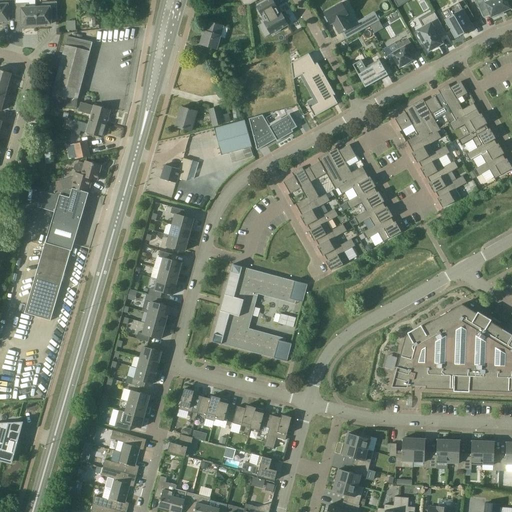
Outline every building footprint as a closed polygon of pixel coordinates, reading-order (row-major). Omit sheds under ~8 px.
[(14,0),(0,0),(1,4),(0,4),(0,23),(3,23),(3,21),(9,21),(9,16),(15,15),(16,15),(15,4),(14,0)] [(273,0),(270,0),(258,7),(262,15),(263,15),(267,21),(265,23),(271,34),(274,33),(275,34),(282,30),(281,29),(289,24),(288,22),(290,21),(286,14),(283,15),(282,13),(280,14),(276,7),(277,7),(273,0)] [(507,0),(493,0),(488,2),(486,0),(477,0),(485,17),(492,14),(494,19),(501,16),(500,14),(505,12),(505,11),(511,8),(507,0)] [(58,18),(57,1),(43,2),(43,7),(36,7),(37,26),(46,26),(46,24),(51,24),(51,18),(58,18)] [(29,3),(15,4),(16,15),(15,15),(15,20),(22,20),(22,25),(28,25),(28,27),(37,26),(36,7),(29,8),(29,3)] [(343,3),(324,13),(326,16),(325,17),(328,22),(329,22),(331,25),(334,23),(340,34),(352,27),(346,16),(349,14),(343,3)] [(475,17),(468,5),(463,8),(460,3),(449,9),(453,16),(446,20),(457,38),(464,34),(462,31),(465,30),(467,32),(467,33),(474,29),(470,20),(475,17)] [(96,27),(95,13),(90,13),(90,14),(91,22),(83,23),(83,28),(96,27)] [(355,26),(359,33),(369,27),(372,25),(368,18),(355,25),(355,26)] [(443,26),(439,19),(417,31),(422,38),(420,39),(423,44),(425,44),(429,52),(438,47),(436,42),(441,39),(448,35),(443,26)] [(76,21),(67,21),(68,31),(76,30),(76,21)] [(217,49),(222,34),(226,35),(228,27),(207,21),(201,44),(217,49)] [(52,97),(52,107),(61,107),(76,108),(77,98),(92,42),(68,36),(52,97)] [(392,54),(400,68),(414,60),(411,54),(416,51),(409,39),(397,45),(400,49),(392,54)] [(308,105),(314,116),(338,103),(333,95),(336,94),(318,62),(315,63),(310,54),(292,65),(293,79),(300,75),(314,99),(308,103),(309,105),(308,105)] [(367,68),(362,60),(353,65),(363,82),(366,87),(373,84),(380,80),(379,78),(383,76),(388,73),(383,64),(380,60),(367,68)] [(0,69),(0,83),(9,86),(12,74),(13,74),(0,69)] [(441,93),(447,105),(452,113),(456,120),(466,115),(477,109),(474,103),(463,110),(457,99),(468,93),(461,82),(449,89),(447,85),(439,90),(441,93)] [(5,98),(9,86),(0,83),(0,96),(6,99),(6,98),(5,98)] [(441,93),(423,103),(421,100),(414,104),(431,135),(437,132),(441,130),(432,114),(447,105),(441,93)] [(92,115),(91,119),(106,124),(110,110),(95,106),(81,102),(79,110),(92,115)] [(414,104),(406,108),(408,112),(395,119),(402,131),(412,125),(418,135),(407,141),(411,147),(431,135),(414,104)] [(197,111),(182,107),(176,127),(191,131),(197,111)] [(220,108),(210,110),(214,126),(224,124),(222,116),(220,108)] [(470,133),(486,124),(487,123),(482,113),(480,114),(477,109),(466,115),(456,120),(451,123),(450,124),(454,131),(465,124),(470,133)] [(451,123),(456,120),(452,113),(447,116),(451,123)] [(229,114),(222,116),(224,124),(231,122),(229,114)] [(277,141),(289,134),(288,132),(293,130),(297,127),(290,114),(269,126),(263,115),(249,119),(257,150),(276,139),(277,141)] [(79,121),(75,133),(80,135),(81,131),(102,137),(106,124),(91,119),(90,124),(79,121)] [(246,120),(215,128),(220,147),(214,149),(216,157),(253,147),(246,120)] [(478,149),(494,139),(496,138),(490,128),(489,129),(486,124),(470,133),(460,139),(463,146),(473,140),(478,149)] [(412,153),(414,156),(418,163),(419,162),(435,153),(431,145),(441,139),(437,132),(431,135),(411,147),(414,152),(412,153)] [(82,142),(77,143),(80,135),(75,133),(73,139),(74,144),(66,146),(69,159),(78,158),(90,155),(86,141),(82,142)] [(487,164),(503,154),(504,153),(499,143),(497,144),(494,139),(478,149),(468,154),(472,161),(482,155),(487,164)] [(350,145),(337,152),(335,149),(328,153),(345,184),(366,172),(363,166),(352,173),(346,162),(356,156),(350,145)] [(421,168),(422,171),(426,178),(428,177),(444,168),(439,159),(449,154),(445,147),(435,153),(419,162),(422,167),(421,168)] [(246,159),(254,157),(251,148),(243,151),(246,159)] [(328,153),(320,157),(322,160),(304,170),(311,182),(327,173),(336,189),(340,187),(345,184),(328,153)] [(495,178),(511,168),(511,166),(508,159),(506,160),(503,154),(487,164),(477,169),(480,176),(490,170),(495,178)] [(189,175),(193,161),(184,158),(180,169),(165,165),(161,179),(176,183),(178,179),(186,181),(187,175),(189,175)] [(75,173),(71,188),(73,188),(90,192),(94,179),(97,180),(102,166),(86,161),(86,163),(79,161),(78,163),(76,164),(76,167),(75,168),(76,170),(77,171),(76,173),(75,173)] [(429,183),(431,186),(435,193),(436,192),(452,183),(448,175),(458,169),(454,162),(444,168),(428,177),(431,182),(429,183)] [(303,167),(295,171),(297,175),(284,182),(291,194),(301,187),(307,198),(296,204),(299,210),(311,204),(310,203),(320,198),(311,182),(304,170),(303,167)] [(470,173),(473,179),(478,176),(474,170),(470,173)] [(358,197),(374,187),(376,187),(370,177),(369,177),(366,172),(345,184),(340,187),(344,194),(353,188),(358,197)] [(438,198),(439,201),(443,208),(461,198),(456,189),(466,184),(462,177),(452,183),(436,192),(439,197),(438,198)] [(51,185),(54,194),(71,188),(68,179),(51,185)] [(374,187),(358,197),(348,202),(352,209),(362,203),(367,212),(383,202),(384,202),(379,192),(377,192),(374,187)] [(39,204),(56,208),(47,237),(72,244),(90,193),(73,188),(71,188),(54,194),(44,191),(39,204)] [(301,216),(302,219),(306,226),(308,225),(324,216),(319,207),(329,201),(325,195),(320,198),(310,203),(311,204),(299,210),(302,215),(301,216)] [(391,217),(393,217),(387,207),(386,207),(383,202),(367,212),(357,217),(361,224),(370,218),(375,227),(391,217)] [(183,216),(185,210),(173,207),(171,213),(176,214),(173,225),(191,230),(194,219),(183,216)] [(309,231),(311,234),(315,241),(316,240),(333,231),(328,222),(338,217),(334,210),(324,216),(308,225),(311,230),(309,231)] [(384,242),(401,232),(396,222),(394,222),(391,217),(375,227),(365,232),(369,239),(379,233),(384,242)] [(170,235),(188,240),(191,230),(173,225),(170,235)] [(318,246),(320,249),(323,256),(325,255),(341,246),(336,238),(346,232),(342,225),(333,231),(316,240),(319,245),(318,246)] [(188,240),(170,235),(167,246),(184,251),(185,251),(188,240)] [(72,244),(47,237),(36,275),(25,313),(51,321),(71,250),(72,244)] [(326,261),(328,264),(332,271),(350,261),(345,252),(355,247),(351,240),(341,246),(325,255),(328,260),(326,261)] [(161,269),(179,274),(182,263),(164,258),(161,269)] [(222,344),(260,354),(274,358),(287,362),(292,343),(237,329),(238,326),(249,329),(253,315),(255,308),(259,293),(247,290),(248,288),(303,302),(308,284),(295,281),(243,267),(233,264),(231,272),(225,294),(225,295),(227,296),(223,311),(220,310),(220,311),(221,311),(215,333),(212,342),(222,344)] [(158,279),(176,284),(179,274),(161,269),(158,279)] [(176,284),(158,279),(155,290),(150,288),(149,295),(161,298),(162,292),(172,295),(173,295),(176,284)] [(149,313),(167,317),(170,307),(152,302),(149,313)] [(511,334),(462,304),(406,336),(392,385),(426,387),(426,388),(511,391),(511,334)] [(146,323),(164,328),(167,317),(149,313),(146,323)] [(271,321),(294,325),(296,317),(273,313),(271,321)] [(164,328),(146,323),(143,334),(138,332),(137,338),(149,342),(151,336),(160,339),(161,339),(164,328)] [(141,358),(159,362),(162,352),(144,347),(141,358)] [(159,362),(141,358),(138,368),(156,373),(159,362)] [(156,373),(138,368),(135,379),(152,384),(153,384),(156,373)] [(202,397),(194,394),(194,391),(185,388),(179,409),(189,412),(189,411),(192,412),(198,413),(202,397)] [(129,402),(147,406),(150,395),(132,391),(129,402)] [(205,419),(206,419),(215,421),(216,419),(215,419),(221,398),(212,396),(210,401),(208,400),(208,398),(202,397),(198,413),(206,416),(205,419)] [(215,419),(216,419),(224,421),(227,421),(231,406),(228,406),(230,401),(221,398),(215,419)] [(147,406),(129,402),(126,412),(144,417),(147,406)] [(250,428),(256,408),(247,405),(246,410),(243,410),(244,408),(237,406),(233,423),(241,425),(241,426),(250,428)] [(260,430),(268,432),(273,416),(267,414),(266,416),(264,415),(265,410),(256,408),(250,428),(260,431),(260,430)] [(144,417),(126,412),(123,423),(116,421),(114,427),(128,430),(129,424),(140,427),(140,428),(141,428),(144,417)] [(273,416),(268,432),(265,446),(274,449),(277,438),(286,440),(292,417),(282,415),(281,420),(279,419),(279,417),(273,416)] [(8,427),(0,425),(0,460),(4,462),(4,460),(13,462),(13,441),(18,443),(24,422),(9,423),(8,427)] [(90,424),(85,443),(86,443),(92,445),(97,426),(90,424)] [(182,430),(181,434),(190,436),(192,430),(186,428),(182,430)] [(122,453),(138,457),(141,446),(145,446),(147,439),(113,430),(111,439),(124,442),(122,453)] [(346,444),(368,450),(371,437),(361,434),(360,436),(349,433),(348,435),(348,434),(346,444)] [(176,440),(176,443),(170,442),(168,452),(189,457),(191,448),(190,447),(193,438),(191,437),(181,434),(179,441),(176,440)] [(221,435),(219,442),(225,444),(227,437),(221,435)] [(413,461),(414,439),(403,438),(402,454),(397,454),(397,451),(396,451),(396,456),(396,467),(402,467),(403,461),(413,461)] [(414,439),(413,461),(424,462),(424,468),(430,468),(431,455),(425,455),(426,439),(414,439)] [(448,463),(449,440),(439,439),(439,440),(438,440),(437,456),(431,455),(430,468),(437,468),(437,462),(448,463)] [(465,470),(466,457),(460,457),(460,440),(459,440),(449,440),(448,463),(459,463),(459,469),(465,470)] [(471,457),(466,457),(465,470),(472,470),(472,464),(483,464),(484,441),(474,441),(472,441),(471,457)] [(484,441),(483,464),(493,465),(493,471),(500,471),(500,458),(494,458),(495,442),(493,442),(484,441)] [(500,458),(500,471),(506,471),(506,465),(511,465),(511,442),(507,442),(506,459),(500,458)] [(368,450),(346,444),(343,454),(343,455),(358,459),(357,466),(369,470),(371,462),(365,460),(368,450)] [(236,450),(226,448),(224,457),(233,459),(236,450)] [(88,463),(91,454),(83,452),(81,461),(88,463)] [(105,460),(103,467),(137,476),(138,470),(135,469),(138,457),(122,453),(119,463),(105,460)] [(244,470),(243,472),(275,480),(277,471),(272,469),(273,467),(270,466),(272,459),(260,456),(257,465),(246,462),(245,463),(244,463),(242,469),(244,470)] [(86,472),(89,465),(83,462),(80,469),(86,472)] [(202,468),(202,469),(207,471),(207,469),(208,469),(209,464),(202,462),(201,467),(202,468)] [(336,480),(358,486),(361,476),(367,477),(369,470),(357,466),(355,473),(339,469),(339,471),(338,470),(336,480)] [(114,479),(112,489),(128,494),(131,482),(135,483),(137,476),(103,467),(101,475),(114,479)] [(221,484),(225,480),(218,472),(216,480),(221,484)] [(155,497),(161,498),(159,507),(170,510),(176,489),(177,485),(166,482),(167,478),(161,476),(155,497)] [(347,502),(360,506),(360,505),(359,505),(361,498),(355,496),(358,486),(336,480),(333,489),(333,490),(333,491),(349,495),(347,502)] [(273,492),(274,488),(275,485),(268,483),(265,490),(267,491),(273,492)] [(93,504),(122,511),(127,511),(129,506),(125,506),(128,494),(112,489),(109,500),(95,496),(93,504)] [(170,510),(169,511),(181,511),(182,511),(183,511),(188,511),(194,494),(176,489),(170,510)] [(71,498),(79,500),(81,493),(73,492),(71,498)] [(207,511),(210,500),(211,498),(194,494),(188,511),(207,511)] [(384,509),(378,508),(377,511),(401,511),(402,497),(395,497),(394,505),(385,505),(384,509)] [(409,498),(402,497),(401,511),(415,511),(416,507),(408,507),(409,498)] [(210,500),(207,511),(225,511),(228,504),(227,504),(210,500)] [(358,511),(360,506),(347,502),(345,509),(329,505),(329,506),(327,511),(358,511)] [(246,504),(245,509),(244,511),(269,511),(272,503),(271,503),(258,507),(246,504)] [(499,511),(500,505),(486,503),(484,511),(499,511)]
